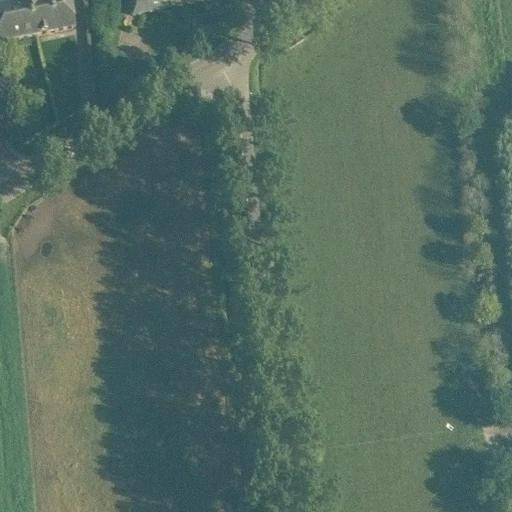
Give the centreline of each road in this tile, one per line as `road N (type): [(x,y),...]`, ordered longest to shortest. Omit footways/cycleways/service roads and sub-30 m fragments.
road 1 (unclassified): [(278,511),(235,97),(216,61)]
road 2 (tertiary): [(13,187),(216,61)]
